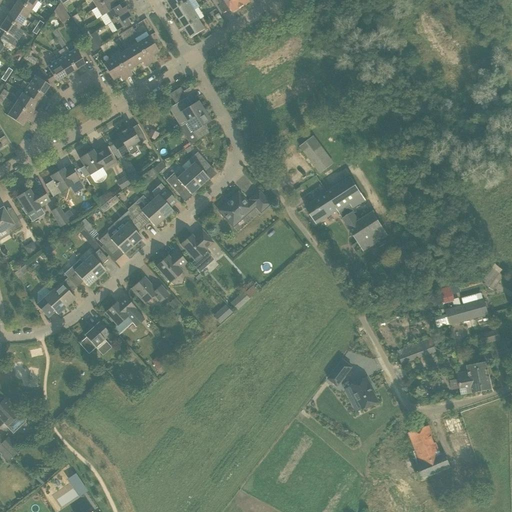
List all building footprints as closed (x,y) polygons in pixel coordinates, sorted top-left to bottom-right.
[(11,10),(25,19),(31,10),(15,0),(14,0),(12,4),(15,5),(11,10)] [(41,0),(15,0),(31,10),(37,1),(39,3),(41,0)] [(105,13),(114,8),(112,4),(117,1),(115,0),(107,0),(96,7),(102,16),(106,14),(105,13)] [(169,0),(168,1),(174,10),(173,11),(188,2),(186,0),(169,0)] [(226,2),(233,13),(242,7),(241,5),(237,0),(216,0),(220,5),(226,2)] [(179,20),(193,11),(188,2),(173,11),(174,11),(179,20)] [(54,11),(56,15),(64,10),(60,3),(54,11)] [(111,22),(129,11),(125,6),(121,9),(118,5),(114,8),(105,13),(106,14),(111,22)] [(25,19),(11,10),(8,15),(6,14),(3,18),(19,28),(25,19)] [(129,11),(111,22),(116,31),(122,28),(129,24),(129,23),(127,19),(132,16),(129,11)] [(184,29),(184,30),(185,29),(199,20),(193,11),(179,20),(185,28),(184,29)] [(19,28),(3,18),(0,22),(3,23),(0,27),(0,29),(4,32),(1,37),(12,44),(15,40),(17,41),(24,32),(19,28)] [(191,38),(205,30),(199,20),(185,29),(191,38)] [(131,27),(126,30),(130,35),(131,34),(135,33),(131,27)] [(135,40),(137,44),(150,64),(155,61),(152,56),(158,52),(148,35),(151,33),(148,27),(144,29),(146,33),(135,40)] [(119,35),(123,40),(130,35),(126,30),(119,35)] [(70,53),(66,47),(59,35),(54,37),(57,42),(62,49),(76,71),(75,70),(77,69),(84,64),(75,49),(70,53)] [(0,51),(4,46),(8,49),(12,44),(1,37),(0,38),(0,51)] [(112,39),(106,43),(109,48),(115,45),(112,39)] [(109,48),(106,43),(100,47),(103,52),(109,48)] [(137,44),(126,50),(136,66),(142,62),(145,67),(150,64),(137,44)] [(75,71),(76,71),(62,49),(58,52),(62,58),(57,61),(66,76),(74,70),(75,70),(75,71)] [(121,54),(115,57),(127,78),(132,75),(129,70),(136,66),(126,50),(121,54)] [(37,60),(26,52),(23,58),(34,65),(37,60)] [(122,81),(127,78),(115,57),(103,64),(113,80),(119,76),(122,81)] [(56,82),(66,76),(57,61),(47,67),(51,73),(47,76),(51,82),(55,80),(56,82)] [(45,92),(48,87),(49,85),(48,84),(51,82),(47,76),(45,73),(39,69),(35,76),(29,85),(44,95),(43,94),(45,92)] [(37,104),(38,103),(43,95),(44,95),(29,85),(23,81),(20,85),(26,89),(23,94),(37,104)] [(182,90),(184,94),(190,90),(188,86),(182,90)] [(4,89),(0,94),(5,98),(9,93),(4,89)] [(37,104),(23,94),(22,93),(15,105),(35,118),(38,113),(33,110),(37,104)] [(169,108),(180,126),(203,112),(197,101),(192,105),(187,97),(175,104),(176,104),(169,108)] [(15,105),(12,108),(7,116),(23,126),(27,120),(31,123),(35,118),(15,105)] [(210,122),(203,112),(180,126),(179,127),(190,145),(209,133),(204,125),(210,122)] [(117,159),(120,157),(121,159),(129,153),(126,149),(133,145),(133,146),(135,147),(146,140),(136,125),(131,129),(130,128),(127,131),(126,130),(117,135),(120,139),(112,144),(112,145),(109,147),(117,159)] [(150,129),(147,136),(156,140),(159,133),(150,129)] [(300,146),(321,174),(333,164),(313,136),(300,146)] [(102,168),(103,170),(114,162),(105,148),(99,152),(99,153),(95,155),(93,150),(80,158),(84,166),(83,167),(87,173),(88,172),(90,176),(102,168)] [(186,171),(199,186),(208,178),(204,173),(210,167),(197,152),(188,160),(192,166),(186,171)] [(53,197),(69,187),(80,181),(70,166),(64,170),(63,169),(62,170),(60,172),(59,171),(51,176),(53,181),(46,185),(46,184),(45,185),(53,197)] [(199,186),(186,171),(180,176),(174,173),(165,180),(179,195),(186,189),(190,194),(199,186)] [(126,175),(122,178),(127,186),(132,183),(126,175)] [(351,177),(305,207),(315,223),(337,209),(363,251),(388,235),(373,212),(358,221),(353,212),(355,211),(353,208),(365,200),(351,177)] [(150,204),(163,218),(172,210),(168,206),(174,199),(166,189),(161,184),(152,192),(155,199),(150,204)] [(49,201),(41,187),(34,192),(35,192),(32,194),(29,190),(17,198),(27,215),(49,201)] [(261,212),(270,204),(259,192),(250,200),(251,201),(248,204),(238,193),(219,211),(221,214),(222,214),(222,216),(224,218),(225,218),(225,219),(226,219),(229,223),(235,218),(242,218),(255,206),(261,212)] [(109,208),(106,203),(99,208),(103,213),(109,208)] [(163,218),(150,204),(144,209),(138,205),(130,212),(130,213),(143,227),(150,222),(154,226),(163,218)] [(13,224),(3,207),(0,209),(0,232),(6,229),(10,235),(22,227),(19,221),(13,224)] [(58,207),(51,212),(60,227),(68,222),(63,214),(58,207)] [(63,214),(68,222),(74,218),(69,210),(63,214)] [(119,231),(132,246),(141,238),(137,233),(143,227),(130,213),(122,220),(122,224),(125,226),(119,231)] [(84,228),(89,224),(85,219),(80,223),(84,228)] [(199,255),(213,243),(202,230),(194,237),(192,235),(180,245),(194,260),(190,263),(199,273),(208,265),(199,255)] [(119,249),(123,254),(132,246),(119,231),(113,236),(108,233),(98,241),(112,256),(119,249)] [(95,241),(91,236),(86,240),(90,245),(95,241)] [(29,256),(38,251),(32,242),(24,247),(29,256)] [(83,264),(96,278),(105,270),(101,265),(108,259),(99,249),(83,264)] [(233,249),(228,253),(232,257),(237,254),(233,249)] [(165,259),(156,267),(170,283),(182,272),(179,269),(186,263),(177,253),(167,261),(165,259)] [(29,265),(33,269),(38,265),(34,260),(29,265)] [(64,274),(68,277),(77,287),(83,281),(87,286),(96,278),(83,264),(80,260),(64,274)] [(494,267),(483,282),(493,290),(504,275),(494,267)] [(23,275),(18,270),(14,273),(18,279),(23,275)] [(202,277),(196,271),(192,275),(198,281),(202,277)] [(52,291),(66,306),(74,298),(70,293),(77,287),(68,277),(52,291)] [(144,278),(132,288),(145,303),(151,298),(154,298),(159,303),(169,295),(161,286),(155,290),(144,278)] [(57,314),(66,306),(52,291),(46,284),(37,292),(43,299),(36,306),(45,315),(52,309),(57,314)] [(451,287),(454,297),(462,295),(458,285),(451,287)] [(436,296),(439,306),(445,304),(445,303),(443,296),(451,294),(449,287),(440,289),(442,295),(436,296)] [(249,299),(244,293),(243,292),(230,303),(236,310),(249,299)] [(118,336),(132,323),(134,325),(143,317),(135,308),(125,297),(117,304),(116,303),(105,312),(110,317),(109,318),(112,321),(113,321),(117,325),(112,329),(118,336)] [(169,304),(173,309),(179,304),(175,299),(169,304)] [(484,299),(446,309),(446,314),(435,317),(437,328),(488,314),(484,299)] [(232,313),(226,307),(222,310),(228,316),(232,313)] [(110,335),(99,322),(93,327),(91,325),(87,328),(89,331),(84,335),(86,337),(79,344),(88,354),(95,348),(97,350),(106,342),(104,340),(110,335)] [(402,324),(389,329),(394,343),(418,334),(415,326),(405,330),(402,324)] [(497,330),(486,334),(478,336),(481,345),(489,343),(500,339),(497,330)] [(122,341),(117,335),(113,339),(118,344),(122,341)] [(156,344),(170,360),(178,353),(164,337),(156,344)] [(402,364),(436,351),(431,337),(406,347),(397,351),(402,364)] [(337,385),(352,366),(342,359),(327,378),(337,385)] [(490,379),(487,362),(467,365),(468,371),(458,373),(459,381),(469,379),(481,377),(481,380),(490,379)] [(143,372),(147,377),(152,374),(147,369),(143,372)] [(362,406),(377,398),(370,385),(372,384),(366,375),(350,383),(362,406)] [(492,389),(490,379),(481,380),(481,377),(469,379),(459,381),(462,395),(472,393),(492,389)] [(7,426),(19,414),(5,398),(0,402),(0,425),(3,422),(7,426)] [(443,421),(459,463),(475,456),(461,419),(449,423),(448,419),(443,421)] [(429,425),(409,433),(421,463),(415,466),(421,480),(452,467),(447,452),(440,455),(435,443),(434,443),(432,436),(433,436),(429,425)] [(8,437),(1,444),(9,452),(16,445),(8,437)] [(76,476),(71,479),(75,484),(80,481),(76,476)] [(367,510),(375,511),(398,511),(404,486),(373,479),(367,510)]
